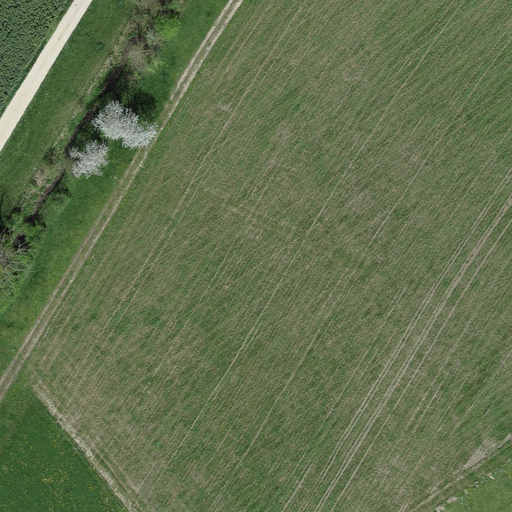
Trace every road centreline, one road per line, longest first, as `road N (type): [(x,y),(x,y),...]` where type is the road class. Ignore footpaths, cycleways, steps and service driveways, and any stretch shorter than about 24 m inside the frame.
road 1 (track): [(241,0),(0,389)]
road 2 (track): [(0,144),(87,0)]
